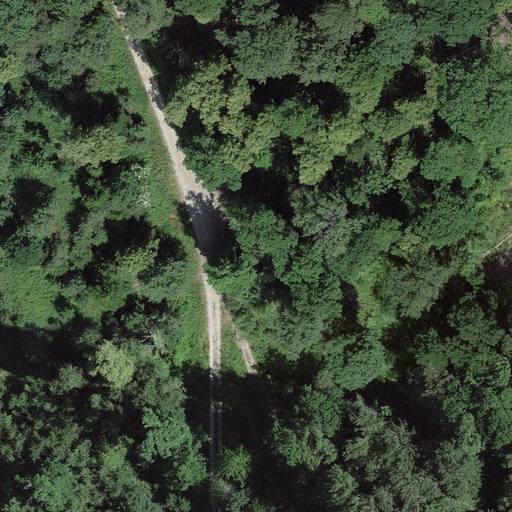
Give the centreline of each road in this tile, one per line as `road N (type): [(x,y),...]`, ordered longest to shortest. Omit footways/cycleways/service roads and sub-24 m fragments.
road 1 (track): [(219,511),(213,262),(194,185),(119,0)]
road 2 (track): [(213,262),(295,485),(313,511)]
